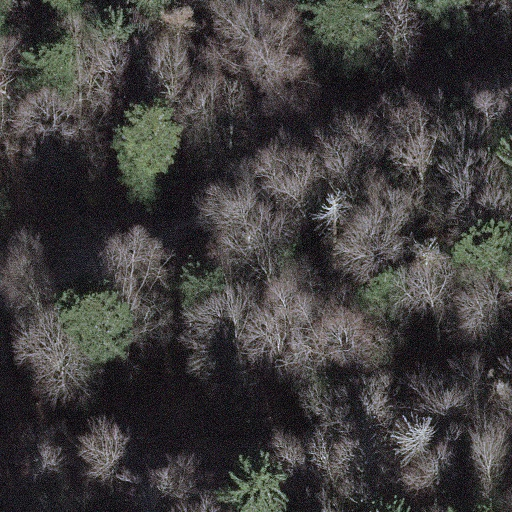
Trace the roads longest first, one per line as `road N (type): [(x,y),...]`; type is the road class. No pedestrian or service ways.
road 1 (track): [(0,296),(511,84)]
road 2 (track): [(0,476),(273,462),(511,417)]
